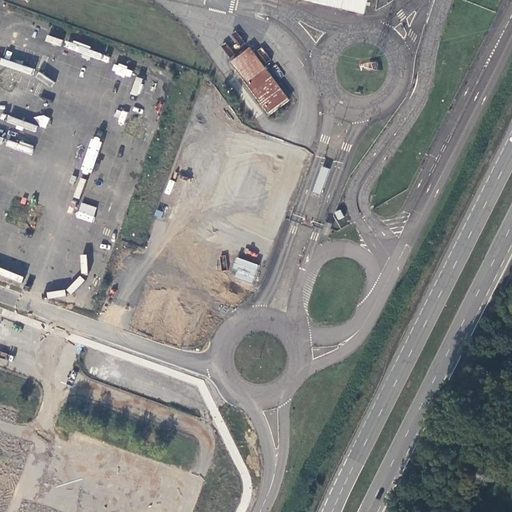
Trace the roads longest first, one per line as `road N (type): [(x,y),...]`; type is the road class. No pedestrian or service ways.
road 1 (primary): [(511,148),(331,511)]
road 2 (primary): [(368,511),(511,222)]
road 3 (unclassified): [(0,294),(214,371)]
road 4 (unclassified): [(285,396),(305,357),(293,326),(276,314),(255,311),(228,322),(216,339),(214,371)]
